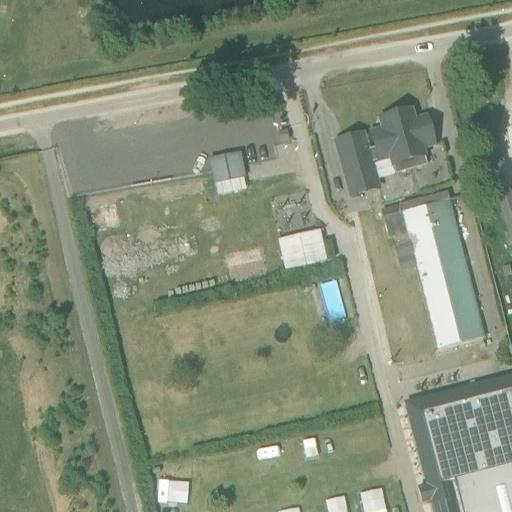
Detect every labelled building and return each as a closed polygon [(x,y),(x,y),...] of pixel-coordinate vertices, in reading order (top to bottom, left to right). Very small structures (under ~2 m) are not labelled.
[(344,159),(352,186),(374,179),(370,164),(390,158),(395,176),(426,167),(421,149),(432,146),(425,119),(413,122),(410,113),(379,121),(382,131),(371,134),(375,150),(367,152),(362,137),(335,144),(339,160),(344,159)] [(209,157),(213,195),(245,192),(241,154),(209,157)] [(164,197),(201,188),(193,160),(157,169),(164,197)] [(90,232),(106,229),(97,178),(81,181),(90,232)] [(495,195),(511,247),(511,199),(509,190),(495,195)] [(449,202),(447,194),(399,205),(401,214),(380,220),(386,240),(389,240),(393,239),(395,247),(393,247),(399,273),(413,270),(434,352),(481,340),(447,203),(449,202)] [(284,272),(327,261),(319,229),(276,239),(284,272)] [(259,246),(223,254),(226,264),(261,255),(259,246)] [(223,266),(227,283),(267,274),(263,257),(223,266)] [(509,267),(502,269),(504,278),(511,276),(509,267)] [(367,271),(368,283),(397,282),(397,269),(367,271)] [(148,364),(151,344),(129,341),(126,361),(148,364)] [(127,384),(135,412),(158,406),(150,378),(127,384)] [(511,511),(511,392),(407,419),(424,486),(421,487),(425,504),(429,503),(431,511),(511,511)]
